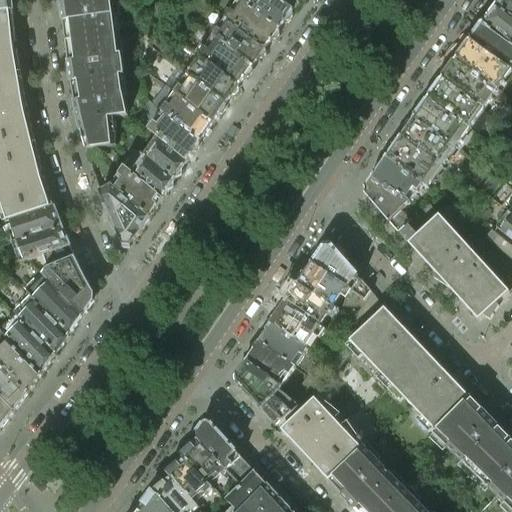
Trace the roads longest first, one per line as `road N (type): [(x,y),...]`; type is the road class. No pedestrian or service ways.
road 1 (residential): [(354,0),(141,304)]
road 2 (residential): [(34,0),(60,148),(81,215),(111,274),(141,304)]
road 3 (residential): [(478,372),(311,193)]
road 4 (residential): [(141,304),(0,498)]
road 5 (residential): [(311,193),(451,0)]
road 6 (residential): [(188,375),(311,193)]
road 7 (residential): [(188,375),(323,511)]
road 8 (residential): [(86,511),(188,375)]
